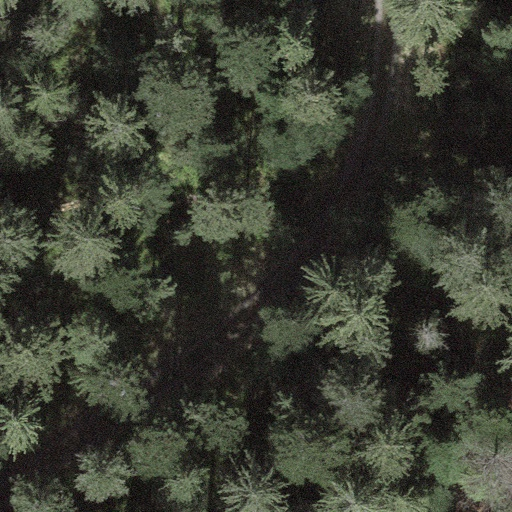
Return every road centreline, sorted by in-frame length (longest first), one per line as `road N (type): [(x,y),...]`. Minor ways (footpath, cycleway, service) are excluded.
road 1 (track): [(0,493),(249,319),(336,229)]
road 2 (track): [(390,0),(381,127),(336,229)]
